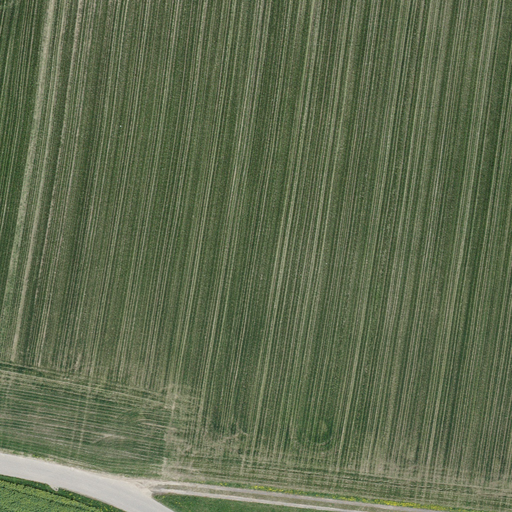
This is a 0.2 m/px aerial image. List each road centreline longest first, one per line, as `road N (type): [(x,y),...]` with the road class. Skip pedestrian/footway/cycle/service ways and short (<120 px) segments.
road 1 (track): [(100,485),(383,511)]
road 2 (unclassified): [(155,511),(100,485),(0,461)]
